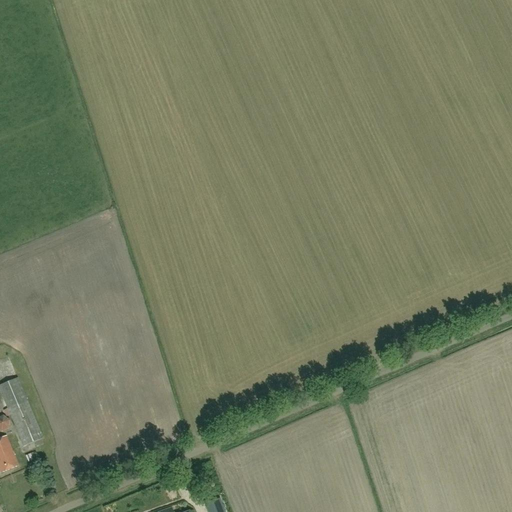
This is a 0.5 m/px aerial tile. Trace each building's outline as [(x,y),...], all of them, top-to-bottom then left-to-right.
[(18,378),(0,385),(0,391),(23,446),(43,438),(18,378)] [(0,431),(2,432),(9,429),(10,421),(3,415),(0,416),(0,431)] [(0,438),(0,471),(0,473),(18,466),(6,436),(0,438)] [(36,459),(33,453),(26,455),(29,462),(36,459)] [(37,469),(35,462),(29,465),(31,471),(37,469)] [(212,511),(223,508),(220,498),(205,504),(208,511),(212,511)]
